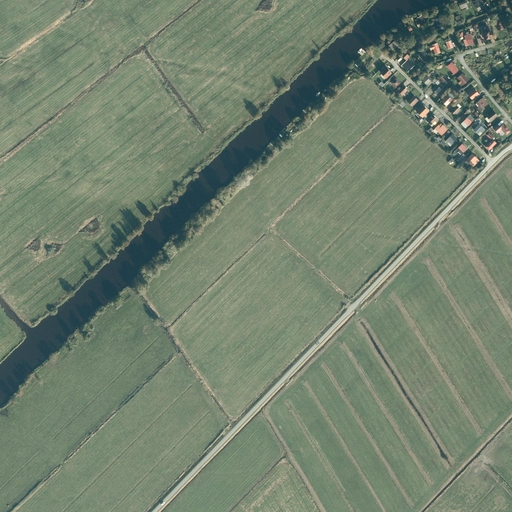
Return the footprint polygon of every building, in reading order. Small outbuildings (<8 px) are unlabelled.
[(477,4),(475,5),(477,8),(483,4),(481,0),(479,0),(476,2),(477,4)] [(465,1),(458,4),(461,9),(465,7),(466,9),(468,8),(465,1)] [(419,21),(417,23),(418,26),(425,23),(423,20),(424,19),(423,18),(422,18),(422,17),(421,16),(418,18),(418,19),(419,21)] [(438,26),(436,26),(438,31),(445,28),(443,23),(444,23),(442,19),(436,21),(438,26)] [(501,20),(495,22),(498,30),(499,30),(498,28),(503,27),(503,28),(504,28),(501,20)] [(486,27),(482,28),(485,39),(485,38),(491,37),(491,38),(491,37),(490,31),(487,32),(486,28),(486,27)] [(465,39),(463,40),(465,46),(470,44),(473,43),(471,34),(464,36),(465,39)] [(389,45),(388,46),(392,51),(396,47),(395,46),(397,44),(394,41),(391,43),(389,44),(389,45)] [(423,54),(421,56),(424,61),(429,58),(424,51),(422,52),(423,54)] [(407,60),(402,65),(408,71),(413,65),(407,60)] [(452,63),(448,66),(454,73),(458,70),(452,63)] [(386,68),(381,73),(384,76),(386,74),(388,76),(391,73),(386,68)] [(462,74),(458,77),(459,79),(462,82),(463,84),(467,80),(462,74)] [(426,77),(422,80),(426,84),(428,86),(433,81),(430,78),(429,78),(428,77),(427,78),(426,77)] [(446,81),(441,77),(436,83),(438,86),(442,82),(444,84),(446,81)] [(395,78),(391,83),(395,87),(400,83),(395,78)] [(437,85),(432,90),(437,95),(442,90),(437,85)] [(403,86),(398,91),(402,95),(407,90),(403,86)] [(475,90),(468,95),(472,99),(478,94),(475,90)] [(446,96),(441,101),(446,105),(452,99),(451,99),(453,96),(449,93),(447,95),(446,94),(445,95),(446,96)] [(413,96),(408,102),(412,106),(417,100),(413,96)] [(487,103),(482,97),(477,101),(482,107),(487,103)] [(422,105),(416,111),(417,112),(421,115),(422,117),(428,111),(422,105)] [(456,105),(449,111),(451,113),(452,112),(455,115),(460,110),(456,105)] [(493,112),(487,117),(490,120),(497,116),(493,112)] [(433,115),(429,119),(431,122),(429,124),(432,126),(434,124),(438,120),(433,115)] [(470,115),(464,121),(468,125),(474,119),(470,115)] [(498,125),(494,129),(497,133),(498,131),(501,129),(505,133),(506,134),(510,131),(503,123),(499,127),(498,125)] [(438,125),(435,129),(438,131),(441,135),(442,134),(447,129),(443,125),(442,126),(440,124),(439,126),(438,125)] [(479,124),(473,129),(477,133),(480,131),(482,133),(485,130),(479,124)] [(491,140),(486,145),(490,148),(496,143),(492,139),(494,137),(489,133),(487,136),(491,140)] [(452,134),(446,141),(447,142),(448,141),(451,144),(456,138),(452,134)] [(462,144),(452,154),(453,156),(458,151),(461,154),(466,148),(462,144)] [(468,158),(466,160),(470,164),(472,163),(474,165),(473,166),(478,160),(472,154),(468,158)]
